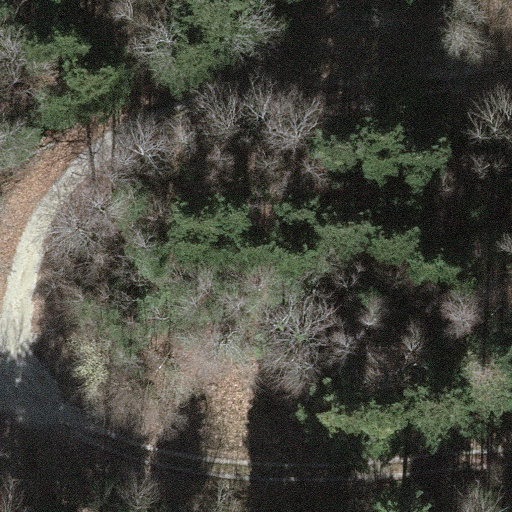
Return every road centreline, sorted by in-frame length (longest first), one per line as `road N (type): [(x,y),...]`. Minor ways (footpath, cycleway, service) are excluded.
road 1 (track): [(85,434),(39,363),(25,309),(27,247),(46,190),(86,146),(135,111),(218,90),(424,70)]
road 2 (track): [(511,451),(220,462),(154,456),(85,434)]
